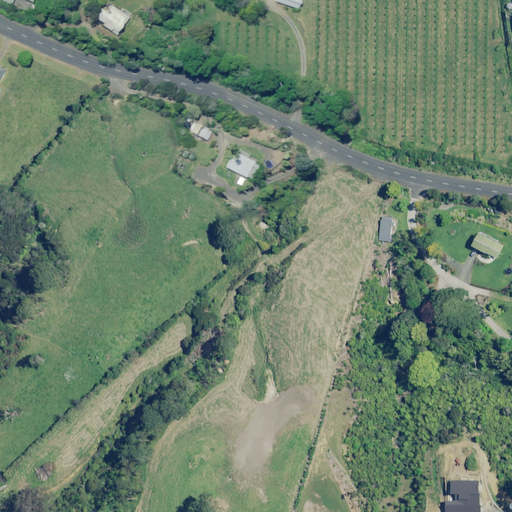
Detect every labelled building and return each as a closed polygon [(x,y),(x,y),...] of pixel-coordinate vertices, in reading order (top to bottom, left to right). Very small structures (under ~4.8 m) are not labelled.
[(272,0),(274,1),(274,2),(296,9),(298,0),(272,0)] [(100,26),(116,35),(129,14),(121,9),(119,13),(115,10),(113,13),(107,9),(104,14),(97,10),(91,18),(101,24),(100,26)] [(200,126),(196,124),(191,133),(195,135),(200,126)] [(210,133),(201,127),(196,136),(205,141),(210,133)] [(255,163),(231,151),(224,166),(248,178),(255,163)] [(243,179),(237,177),(234,184),(239,186),(243,179)] [(393,221),(381,220),(379,240),(391,242),(393,221)] [(504,246),(479,232),(472,245),(497,259),(504,246)] [(447,292),(436,290),(434,299),(445,301),(447,292)]
